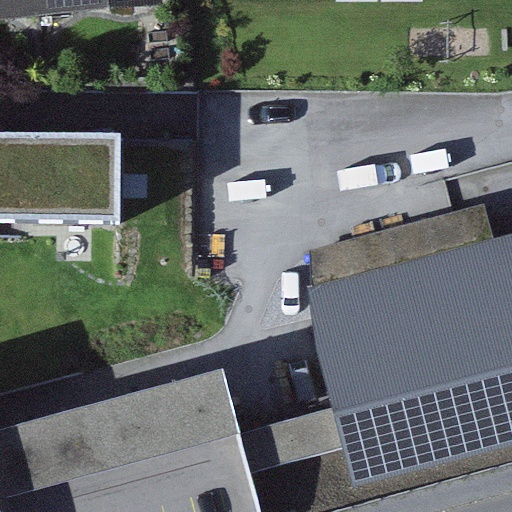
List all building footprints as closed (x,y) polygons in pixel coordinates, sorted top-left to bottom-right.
[(149,0),(7,0),(9,14),(150,8),(149,0)] [(511,0),(254,0),(256,24),(511,12),(511,0)] [(0,147),(0,225),(118,228),(120,150),(0,147)] [(511,247),(318,297),(367,488),(511,451),(511,247)] [(0,417),(0,511),(258,511),(224,364),(0,417)]
